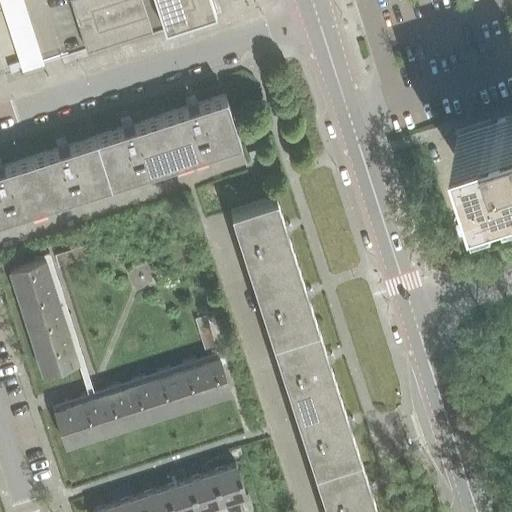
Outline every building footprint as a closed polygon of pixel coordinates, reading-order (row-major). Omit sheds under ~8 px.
[(29,0),(4,0),(25,69),(47,62),(29,0)] [(69,0),(86,50),(215,8),(211,0),(69,0)] [(188,106),(160,115),(174,160),(239,139),(225,94),(197,103),(195,97),(186,100),(188,106)] [(95,136),(109,181),(174,160),(160,115),(132,124),(130,118),(120,121),(122,127),(95,136)] [(479,127),(458,133),(482,208),(503,201),(498,186),(511,181),(511,118),(509,119),(508,117),(489,123),(490,125),(479,129),(479,127)] [(57,148),(30,157),(44,202),(109,181),(95,136),(67,145),(65,139),(56,142),(57,148)] [(0,216),(44,202),(30,157),(2,166),(0,160),(0,159),(0,216)] [(230,210),(251,275),(296,260),(275,196),(230,210)] [(89,255),(85,244),(54,254),(58,265),(89,255)] [(82,359),(48,252),(43,253),(44,257),(8,268),(41,372),(82,359)] [(316,325),(296,260),(251,275),(272,340),(316,325)] [(215,345),(205,314),(194,317),(204,348),(215,345)] [(293,405),(337,390),(316,325),(272,340),(293,405)] [(223,353),(53,408),(65,444),(230,391),(220,361),(225,359),(223,353)] [(359,455),(337,390),(293,405),(313,470),(359,455)] [(377,511),(359,455),(313,470),(327,511),(377,511)] [(245,494),(235,462),(210,470),(221,502),(224,500),(239,496),(244,510),(252,507),(248,493),(245,494)] [(221,502),(210,470),(187,478),(197,509),(200,508),(215,503),(218,511),(228,511),(224,500),(221,502)] [(197,509),(187,478),(163,485),(171,511),(188,511),(191,511),(201,511),(200,508),(197,509)] [(171,511),(163,485),(140,493),(145,511),(171,511)] [(145,511),(140,493),(116,501),(119,511),(145,511)] [(119,511),(116,501),(92,508),(93,511),(119,511)]
